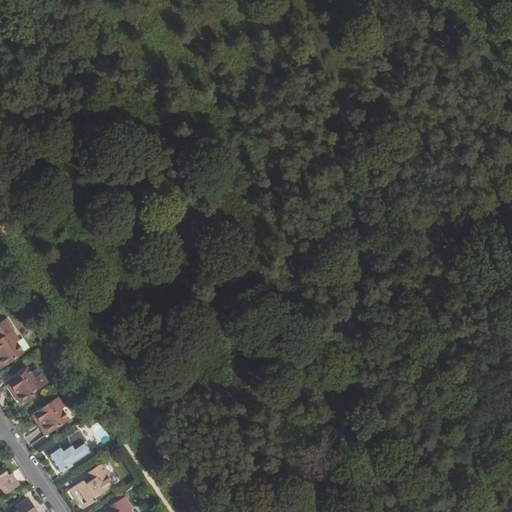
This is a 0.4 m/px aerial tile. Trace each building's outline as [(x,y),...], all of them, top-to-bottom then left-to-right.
[(0,361),(3,365),(22,351),(15,341),(17,338),(3,318),(0,320),(0,361)] [(34,387),(35,389),(52,378),(46,369),(42,372),(36,364),(26,370),(28,374),(20,379),(18,376),(7,384),(20,403),(32,394),(30,392),(29,391),(34,387)] [(41,421),(48,432),(67,419),(60,407),(62,406),(56,396),(41,407),(42,409),(39,411),(37,409),(31,414),(37,424),(41,421)] [(45,434),(48,432),(41,421),(37,424),(45,434)] [(76,457),(77,460),(92,450),(86,440),(88,438),(80,428),(70,434),(71,443),(64,448),(61,444),(48,453),(62,472),(74,463),(74,462),(72,460),(76,457)] [(96,492),(98,494),(112,483),(107,475),(110,473),(102,462),(91,469),(92,477),(84,482),(82,478),(72,485),(78,493),(75,495),(83,507),(96,499),(94,496),(93,494),(96,492)] [(1,466),(0,466),(0,487),(4,494),(18,484),(11,473),(7,475),(1,466)] [(78,493),(72,485),(69,487),(75,495),(78,493)] [(132,511),(129,508),(132,506),(125,494),(114,502),(116,510),(112,511),(105,511),(104,511),(132,511)] [(32,506),(27,499),(24,501),(29,508),(32,506)] [(16,511),(5,511),(4,510),(0,511),(36,511),(32,506),(29,508),(24,501),(15,507),(16,509),(18,511),(16,511)]
